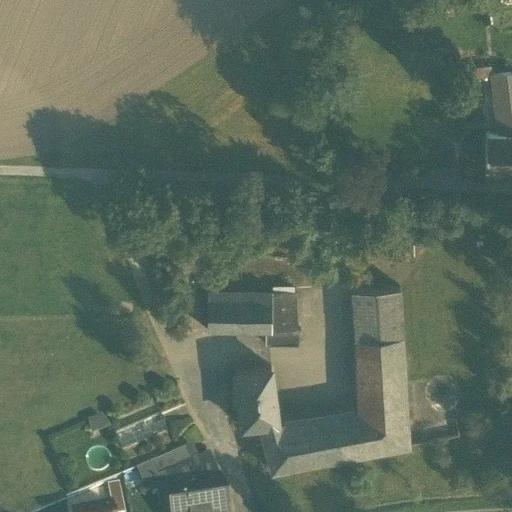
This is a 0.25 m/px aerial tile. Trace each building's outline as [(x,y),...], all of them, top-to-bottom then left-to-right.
[(499,131),(511,131),(511,69),(493,72),(499,131)] [(484,164),(511,164),(511,131),(499,131),(485,130),(484,164)] [(352,290),(355,338),(403,332),(400,284),(352,290)] [(207,332),(265,333),(271,333),(272,293),(208,293),(207,332)] [(296,293),(272,293),(271,333),(265,333),(265,345),(298,346),(296,293)] [(406,383),(403,332),(355,338),(359,410),(278,421),(259,424),(272,469),(272,471),(409,441),(406,383)] [(240,406),(242,426),(259,424),(278,421),(271,368),(236,372),(238,391),(236,392),(238,406),(240,406)] [(113,434),(121,452),(168,432),(160,414),(113,434)] [(96,434),(110,428),(105,416),(90,423),(96,434)] [(187,448),(152,463),(158,477),(164,475),(193,462),(193,461),(187,448)] [(164,475),(166,488),(221,479),(221,478),(220,479),(209,454),(193,461),(193,462),(164,475)] [(143,484),(158,477),(152,463),(137,470),(143,484)] [(166,488),(169,511),(229,511),(227,492),(226,493),(221,479),(166,488)] [(107,485),(112,507),(112,511),(124,511),(119,483),(107,485)]
